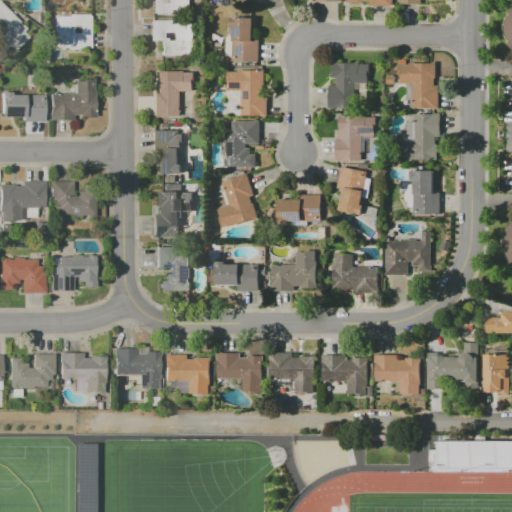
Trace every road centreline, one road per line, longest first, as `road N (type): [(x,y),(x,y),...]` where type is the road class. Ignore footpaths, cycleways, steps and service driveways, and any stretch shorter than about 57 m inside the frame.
road 1 (track): [(425,422),(0,421)]
road 2 (residential): [(447,296),(390,323),(165,324),(132,302)]
road 3 (residential): [(122,0),(124,281),(132,302)]
road 4 (residential): [(472,0),(471,239),(447,296)]
road 5 (residential): [(472,33),(310,38),(298,59),(298,152)]
road 6 (residential): [(132,302),(67,321),(0,322)]
road 7 (residential): [(123,152),(0,152)]
